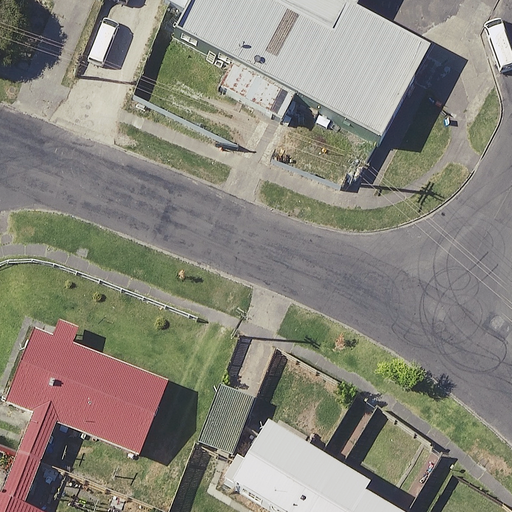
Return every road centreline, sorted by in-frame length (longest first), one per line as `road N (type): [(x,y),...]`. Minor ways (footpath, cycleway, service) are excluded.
road 1 (residential): [(0,148),(438,324)]
road 2 (residential): [(438,324),(511,186)]
